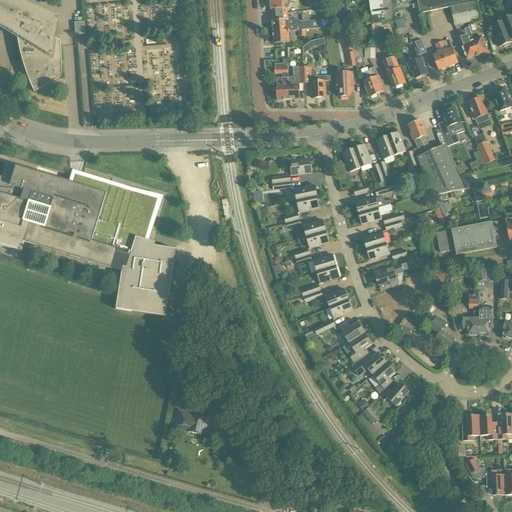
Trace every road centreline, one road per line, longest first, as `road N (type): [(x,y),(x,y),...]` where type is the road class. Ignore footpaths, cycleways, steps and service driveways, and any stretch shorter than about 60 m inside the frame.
road 1 (residential): [(0,118),(68,141),(321,136)]
road 2 (residential): [(440,384),(395,350),(373,318),(355,279),(321,136)]
road 3 (unclassified): [(265,511),(0,432)]
road 4 (residential): [(382,115),(261,114),(251,0)]
road 5 (unknown): [(68,141),(69,0)]
road 6 (residential): [(382,115),(511,66)]
road 7 (unknown): [(183,140),(219,273)]
